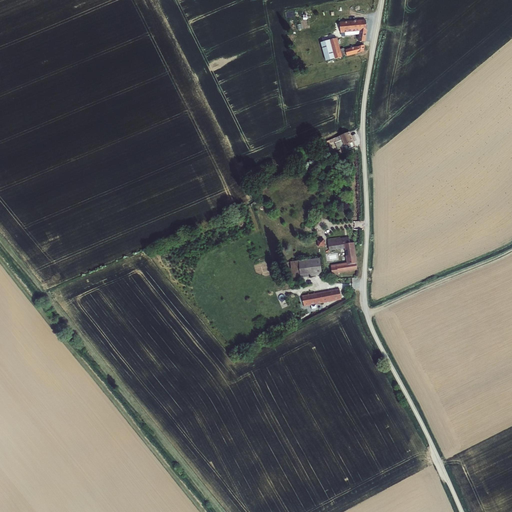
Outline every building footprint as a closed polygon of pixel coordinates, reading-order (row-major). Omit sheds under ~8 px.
[(319,10),(321,19),(333,17),(333,13),(334,12),(333,8),(319,10)] [(336,32),(310,39),(317,65),(327,62),(326,61),(342,57),(347,56),(363,51),(364,45),(344,51),(344,48),(340,49),(337,36),(360,34),(359,41),(365,42),(366,30),(365,21),(335,23),(336,32)] [(353,143),(349,132),(333,139),(334,141),(335,143),(341,141),(344,146),(353,143)] [(332,275),(338,274),(338,273),(357,269),(355,257),(353,243),(350,244),(349,237),(328,240),(330,257),(340,256),(339,249),(345,248),(348,265),(331,267),(332,275)] [(326,258),(291,263),(293,279),(328,274),(326,258)] [(339,290),(302,297),(304,306),(341,299),(339,290)]
